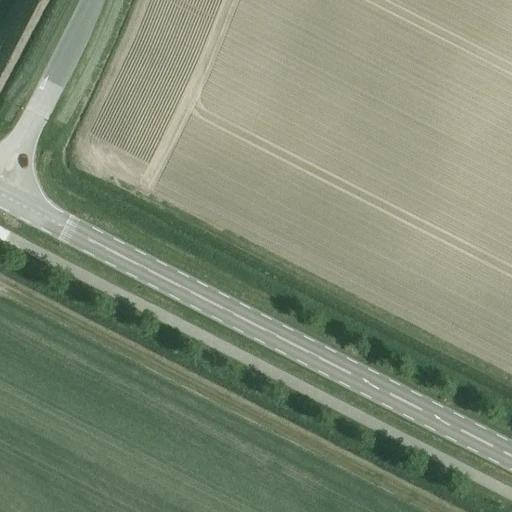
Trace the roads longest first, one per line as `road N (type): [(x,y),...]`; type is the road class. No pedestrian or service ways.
road 1 (secondary): [(0,196),(511,458)]
road 2 (unclassified): [(0,176),(93,0)]
